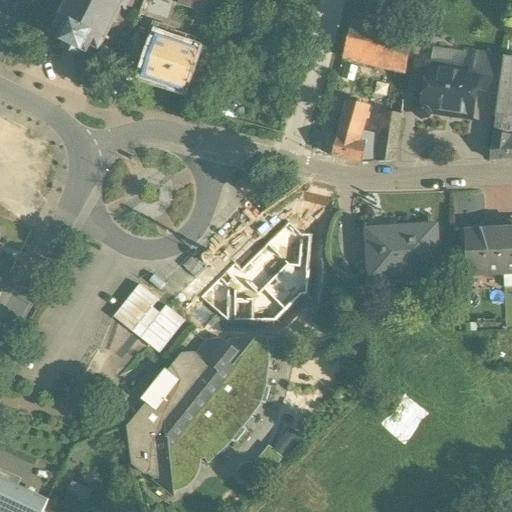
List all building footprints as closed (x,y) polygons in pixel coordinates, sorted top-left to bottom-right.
[(66,0),(68,1),(61,14),(57,13),(56,15),(59,17),(55,27),(52,28),(53,30),(55,29),(66,35),(64,39),(59,37),(58,40),(62,43),(63,44),(57,55),(76,64),(81,53),(82,54),(82,53),(87,55),(91,47),(97,51),(98,53),(100,53),(99,50),(105,40),(108,41),(109,39),(106,37),(113,24),(116,25),(117,23),(114,21),(121,8),(123,8),(124,12),(126,11),(125,8),(129,0),(66,0)] [(216,0),(180,0),(179,5),(212,16),(216,0)] [(357,3),(352,22),(343,57),(406,72),(410,36),(393,32),(380,29),(384,10),(357,3)] [(175,32),(153,24),(149,36),(156,38),(156,36),(172,42),(175,33),(175,32)] [(191,38),(175,33),(172,42),(188,47),(191,38)] [(172,42),(156,36),(156,38),(151,52),(146,51),(143,60),(148,61),(142,77),(186,92),(199,51),(198,51),(188,47),(172,42)] [(201,42),(191,38),(188,47),(198,51),(201,42)] [(503,59),(473,54),(470,73),(471,74),(476,75),(474,90),(498,93),(503,59)] [(511,59),(503,59),(498,93),(494,118),(511,119),(511,59)] [(470,73),(430,67),(425,103),(418,104),(415,110),(417,116),(422,119),(428,118),(431,112),(470,118),(474,90),(476,75),(471,74),(470,73)] [(366,107),(347,102),(331,157),(362,164),(365,146),(356,144),(361,128),(366,107)] [(388,113),(385,112),(381,134),(376,163),(395,162),(402,116),(402,104),(390,102),(388,113)] [(511,136),(511,119),(494,118),(488,161),(511,160),(511,136),(511,137),(511,136)] [(381,134),(361,128),(356,144),(365,146),(362,164),(376,163),(381,134)] [(254,246),(187,310),(189,312),(186,316),(192,321),(175,343),(188,353),(182,358),(191,366),(210,344),(265,339),(264,334),(271,333),(308,297),(310,269),(312,235),(302,235),(289,222),(260,251),(254,246)] [(511,226),(501,227),(503,273),(511,272),(511,226)] [(436,227),(367,231),(370,280),(394,279),(393,268),(439,266),(436,227)] [(501,227),(485,228),(479,234),(467,235),(469,274),(503,273),(501,227)] [(191,366),(182,358),(169,374),(165,371),(141,400),(152,410),(143,422),(140,419),(130,431),(134,465),(154,480),(174,496),(175,496),(174,492),(185,488),(194,480),(199,469),(199,458),(203,455),(208,465),(210,464),(209,462),(228,439),(236,445),(247,431),(243,427),(250,419),(255,402),(266,405),(271,388),(266,386),(263,358),(274,357),(273,338),(265,339),(210,344),(191,366)] [(270,446),(261,460),(274,471),(302,437),(290,428),(274,449),(270,446)] [(0,478),(0,511),(6,511),(18,487),(0,478)] [(87,502),(91,489),(69,483),(66,497),(87,502)] [(43,511),(48,501),(18,487),(6,511),(43,511)]
